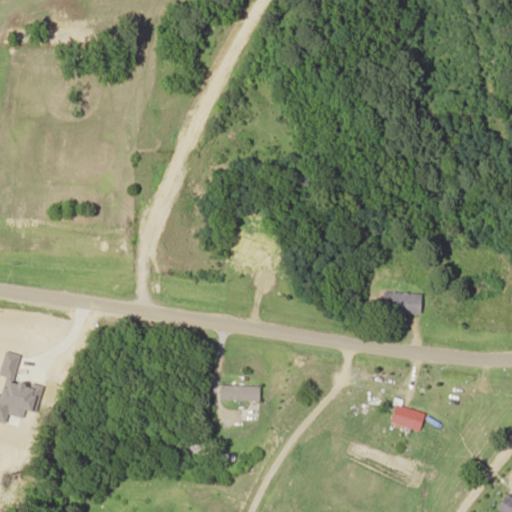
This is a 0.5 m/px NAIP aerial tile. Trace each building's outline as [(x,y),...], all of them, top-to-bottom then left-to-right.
[(271,265),(276,245),(239,234),(233,255),(271,265)] [(383,312),(422,312),(422,292),(383,292),(383,312)] [(219,399),(259,399),(259,385),(219,385),(219,399)] [(419,430),(422,421),(408,417),(410,409),(400,406),(397,414),(386,410),(383,418),(419,430)] [(495,509),(499,511),(511,511),(511,499),(505,495),(495,509)]
